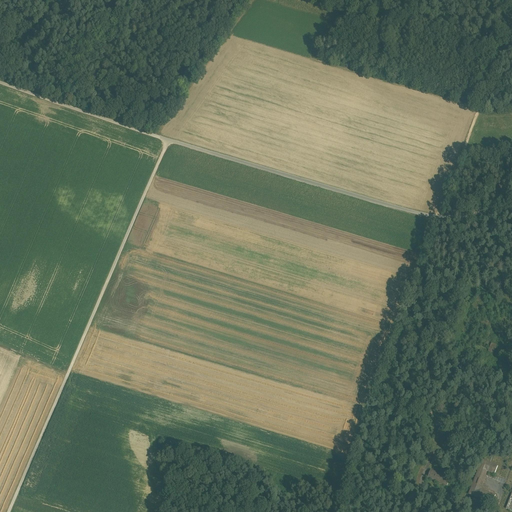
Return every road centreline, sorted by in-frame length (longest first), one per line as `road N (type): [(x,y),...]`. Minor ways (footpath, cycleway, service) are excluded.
road 1 (track): [(511,22),(370,407),(341,511)]
road 2 (track): [(168,140),(9,511)]
road 3 (track): [(511,208),(436,218),(168,140)]
road 4 (track): [(0,82),(168,140)]
road 5 (track): [(250,0),(154,136)]
